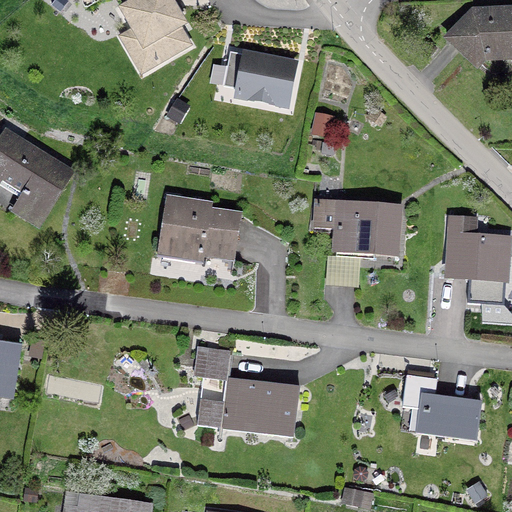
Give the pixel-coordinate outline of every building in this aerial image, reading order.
[(69,1),(66,0),(54,0),(51,5),(60,12),(69,1)] [(188,25),(173,0),(131,0),(118,8),(131,28),(118,36),(141,76),(193,46),(183,28),(188,25)] [(476,72),(488,62),(511,60),(511,5),(471,7),(442,39),(476,72)] [(289,110),(298,61),(243,50),(242,55),(230,52),(223,88),(235,91),(233,99),(289,110)] [(166,116),(180,124),(190,106),(177,98),(166,116)] [(363,116),(379,127),(387,117),(371,105),(363,116)] [(334,116),(315,112),(311,136),(330,139),(334,116)] [(5,128),(0,136),(0,184),(2,181),(22,193),(10,212),(39,230),(75,171),(5,128)] [(156,258),(203,265),(205,257),(233,262),(241,212),(212,208),(213,202),(166,195),(156,258)] [(333,230),(332,255),(399,259),(403,205),(314,199),(312,228),(333,230)] [(478,235),(479,217),(447,215),(444,281),(469,283),(467,304),(504,306),(505,285),(509,285),(511,237),(478,235)] [(359,289),(361,259),(327,257),(325,287),(359,289)] [(0,395),(12,399),(20,345),(0,342),(0,395)] [(198,348),(194,377),(223,381),(226,352),(198,348)] [(475,442),(481,402),(435,396),(437,380),(407,376),(403,405),(419,407),(416,434),(475,442)] [(293,438),(299,389),(232,380),(228,412),(225,411),(224,420),(227,421),(226,430),(293,438)] [(66,507),(65,511),(148,511),(150,507),(82,497),(80,510),(66,507)]
